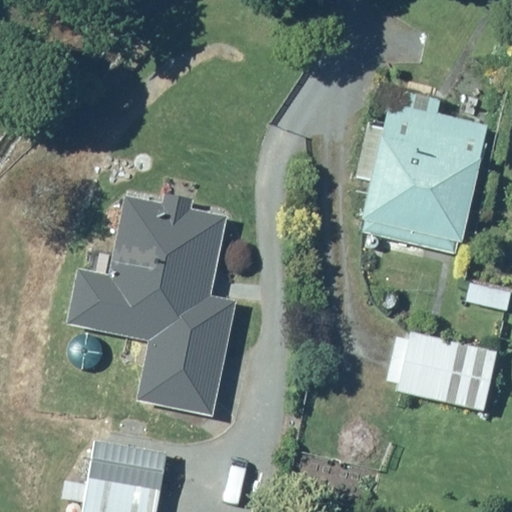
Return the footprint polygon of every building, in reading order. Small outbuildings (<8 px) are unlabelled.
[(496,105),(382,79),(361,173),(376,178),(364,230),(455,251),(458,237),(466,240),(496,105)] [(167,201),(127,194),(113,273),(80,267),(68,323),(151,338),(141,400),(217,415),(238,301),(214,296),(232,214),(196,207),(197,196),(169,190),(167,201)] [(471,283),(469,302),(510,308),(511,291),(471,283)] [(400,299),(400,298),(400,297),(400,296),(400,295),(399,295),(399,294),(399,293),(398,293),(398,292),(397,292),(397,291),(396,291),(396,290),(395,290),(394,289),(393,289),(392,289),(391,289),(390,289),(389,289),(388,289),(387,289),(387,290),(386,290),(385,290),(385,291),(384,291),(384,292),(383,292),(383,293),(382,294),(382,295),(381,296),(381,297),(381,298),(381,299),(381,300),(381,301),(382,302),(382,303),(383,304),(383,305),(384,305),(384,306),(385,306),(386,307),(387,307),(388,308),(389,308),(390,308),(391,308),(392,308),(393,308),(394,308),(394,307),(395,307),(396,307),(396,306),(397,306),(397,305),(398,305),(398,304),(399,304),(399,303),(399,302),(400,302),(400,301),(400,300),(400,299)] [(501,348),(413,330),(412,338),(398,335),(390,379),(401,382),(400,392),(488,411),(501,348)] [(142,389),(142,388),(142,387),(142,386),(142,385),(141,385),(141,384),(140,383),(139,382),(138,382),(138,381),(137,381),(137,380),(136,380),(135,380),(134,380),(133,380),(132,380),(131,380),(130,380),(130,381),(129,381),(128,381),(128,382),(127,382),(127,383),(126,383),(126,384),(125,384),(125,385),(125,386),(124,386),(124,387),(124,388),(124,389),(124,390),(124,391),(124,392),(125,392),(125,393),(125,394),(126,394),(126,395),(127,395),(127,396),(128,396),(128,397),(129,397),(130,397),(130,398),(131,398),(132,398),(133,398),(134,398),(135,398),(136,398),(136,397),(137,397),(138,397),(138,396),(139,396),(140,395),(141,394),(141,393),(142,392),(142,391),(142,390),(142,389)] [(158,511),(168,453),(98,440),(85,502),(136,511),(158,511)] [(366,511),(375,479),(295,456),(280,511),(281,511),(366,511)]
